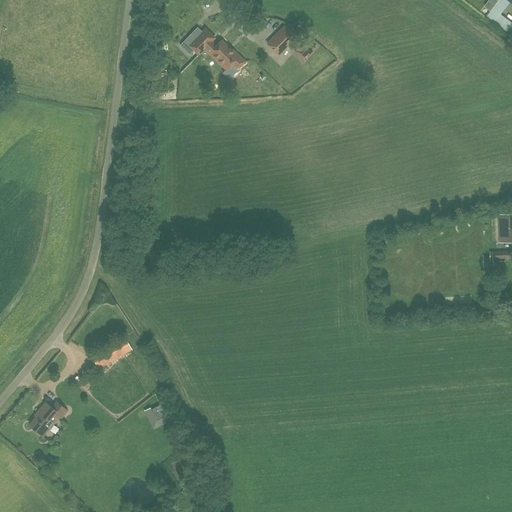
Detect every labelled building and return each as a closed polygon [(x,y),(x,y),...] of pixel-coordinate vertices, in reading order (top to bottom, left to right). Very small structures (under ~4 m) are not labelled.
[(294,38),(283,27),(266,44),(277,56),(284,49),(283,48),(289,42),(290,42),(294,38)] [(231,51),(230,52),(219,41),(214,47),(209,42),(212,38),(203,30),(187,46),(196,55),(202,48),(224,70),(230,64),(235,69),(242,62),(231,51)] [(237,42),(240,49),(251,45),(248,38),(237,42)] [(313,48),(305,40),(294,52),(302,60),(307,55),(308,56),(312,51),(310,49),(312,47),(313,48)] [(157,89),(168,89),(168,73),(157,73),(157,89)] [(511,213),(498,214),(499,241),(511,240),(511,213)] [(511,258),(511,251),(490,252),(490,255),(483,255),(483,265),(494,265),(494,260),(511,258)] [(91,356),(98,368),(131,349),(124,337),(91,356)] [(57,417),(60,419),(66,411),(56,402),(51,407),(45,403),(37,413),(38,414),(29,425),(42,436),(57,417)]
